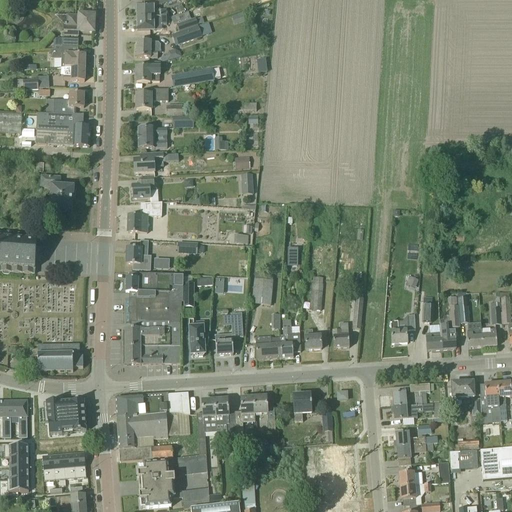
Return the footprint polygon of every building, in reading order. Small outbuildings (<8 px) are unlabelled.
[(136,19),(168,18),(168,15),(166,16),(166,11),(153,11),(153,6),(136,7),(136,19)] [(190,12),(173,18),(176,25),(192,20),(190,12)] [(65,26),(64,28),(63,28),(63,30),(63,36),(68,36),(78,37),(78,33),(94,34),(94,16),(84,16),(78,15),(78,17),(65,16),(65,26)] [(136,19),(136,31),(154,31),(153,26),(166,26),(166,21),(168,21),(168,18),(136,19)] [(176,26),(179,33),(198,27),(195,19),(176,26)] [(198,27),(179,33),(171,36),(174,45),(178,43),(179,46),(202,38),(198,27)] [(62,48),(64,48),(77,48),(77,40),(62,40),(62,48)] [(150,42),(146,42),(136,42),(136,59),(146,59),(156,59),(157,57),(160,54),(160,46),(158,44),(157,44),(150,44),(150,42)] [(84,69),(85,55),(75,55),(64,55),(64,48),(62,48),(55,47),(55,50),(50,50),(50,59),(56,59),(61,59),(60,69),(63,69),(84,69)] [(136,84),(149,84),(159,84),(159,63),(148,63),(148,68),(136,68),(136,84)] [(63,69),(63,74),(63,82),(84,82),(84,69),(63,69)] [(198,73),(171,78),(173,89),(200,83),(204,83),(214,81),(212,70),(198,73)] [(23,91),(38,90),(37,81),(22,82),(23,91)] [(54,115),(75,115),(75,108),(83,109),(84,94),(69,94),(69,102),(54,101),(54,115)] [(151,95),(146,95),(136,95),(136,111),(150,111),(150,102),(159,102),(159,96),(151,96),(151,95)] [(166,116),(182,116),(182,107),(166,107),(166,116)] [(21,116),(0,114),(0,134),(21,135),(21,116)] [(75,115),(54,115),(36,115),(35,146),(89,148),(90,128),(82,128),(82,116),(75,115)] [(192,117),(172,118),(172,126),(182,126),(182,128),(192,128),(192,117)] [(138,150),(148,149),(154,149),(166,148),(166,130),(154,130),(154,129),(138,129),(138,150)] [(216,151),(229,151),(229,140),(217,139),(216,151)] [(140,161),(133,161),(134,175),(144,174),(154,174),(153,166),(163,165),(162,154),(155,154),(145,155),(139,155),(140,161)] [(235,171),(250,170),(249,158),(234,159),(235,171)] [(251,176),(242,177),(242,186),(243,196),(252,195),(251,186),(251,176)] [(41,178),(40,187),(51,188),(50,197),(45,196),(45,201),(50,202),(49,211),(60,212),(70,213),(71,199),(75,198),(75,192),(72,190),(72,189),(62,188),(62,185),(59,184),(59,179),(49,179),(41,178)] [(157,179),(147,179),(137,180),(138,186),(131,186),(132,200),(150,199),(150,192),(157,192),(157,179)] [(162,218),(162,204),(140,205),(140,217),(128,216),(128,234),(147,234),(148,218),(162,218)] [(10,273),(24,274),(34,275),(35,262),(40,263),(41,250),(36,250),(37,237),(12,235),(12,234),(11,233),(7,232),(5,234),(0,233),(0,272),(2,273),(4,275),(8,275),(10,274),(10,273)] [(249,244),(249,235),(236,235),(236,244),(249,244)] [(178,244),(177,255),(197,256),(198,245),(178,244)] [(133,265),(133,271),(150,272),(150,258),(140,257),(140,249),(127,248),(126,265),(133,265)] [(288,250),(288,262),(297,262),(297,250),(288,250)] [(272,282),(272,276),(256,274),(255,281),(254,281),(252,305),(270,306),(272,282)] [(125,281),(124,285),(126,285),(125,293),(129,293),(135,293),(137,294),(137,300),(149,300),(149,299),(183,301),(183,293),(183,288),(182,284),(183,277),(178,277),(178,276),(138,275),(128,275),(128,279),(126,279),(126,281),(125,281)] [(414,287),(417,279),(410,276),(406,284),(414,287)] [(322,285),(323,279),(313,278),(312,284),(310,311),(320,312),(322,285)] [(212,279),(196,280),(197,288),(212,287),(212,279)] [(194,284),(183,284),(184,309),(194,309),(194,284)] [(352,330),(360,331),(362,311),(361,311),(362,300),(363,292),(356,292),(355,299),(352,330)] [(135,300),(125,300),(125,324),(129,324),(135,324),(140,324),(145,323),(169,323),(180,323),(179,316),(181,316),(181,303),(183,303),(183,301),(149,299),(149,300),(137,300),(135,300)] [(467,299),(458,300),(460,325),(469,325),(467,299)] [(502,326),(507,325),(510,325),(508,299),(501,299),(502,326)] [(490,305),(492,326),(501,326),(499,310),(500,310),(500,304),(490,305)] [(431,307),(423,307),(422,324),(431,324),(431,307)] [(451,314),(449,314),(450,330),(459,329),(458,308),(450,309),(451,314)] [(224,336),(215,336),(215,343),(215,347),(216,357),(233,356),(232,346),(232,342),(231,342),(231,340),(243,339),(241,315),(230,316),(232,336),(231,336),(231,335),(224,336)] [(274,339),(275,360),(293,359),(293,354),(300,353),(299,328),(291,329),(290,321),(289,321),(289,320),(288,320),(288,316),(282,316),(282,321),(283,321),(283,322),(283,329),(282,329),(283,338),(280,338),(280,339),(274,339)] [(414,317),(407,317),(408,332),(415,331),(414,317)] [(203,327),(194,328),(194,321),(189,321),(189,328),(190,356),(196,356),(197,358),(203,357),(204,356),(205,355),(204,346),(207,346),(208,346),(209,335),(204,335),(203,327)] [(128,330),(124,330),(124,348),(180,348),(180,323),(169,323),(145,323),(140,324),(141,330),(137,330),(130,330),(128,330)] [(407,345),(406,335),(406,332),(398,333),(397,323),(390,323),(391,346),(407,345)] [(349,348),(348,324),(339,325),(340,331),(332,331),(334,349),(349,348)] [(440,334),(439,334),(440,340),(441,351),(455,350),(455,340),(454,333),(447,334),(447,327),(440,328),(440,334)] [(481,330),(481,331),(481,337),(482,348),(497,347),(495,330),(490,331),(490,329),(481,330)] [(481,331),(466,332),(468,349),(482,348),(481,337),(481,331)] [(321,350),(320,340),(320,337),(312,338),(312,332),(305,332),(306,351),(321,350)] [(426,352),(441,351),(440,340),(439,334),(431,335),(425,335),(426,342),(426,352)] [(274,339),(271,339),(271,337),(256,338),(256,345),(257,361),(275,360),(274,339)] [(79,346),(69,346),(38,346),(38,355),(37,355),(38,361),(32,361),(32,367),(38,367),(38,374),(73,373),(73,369),(83,369),(83,358),(79,358),(79,346)] [(180,348),(124,348),(124,366),(140,366),(180,365),(180,355),(180,348)] [(451,384),(452,394),(452,399),(453,399),(453,406),(456,408),(459,408),(462,406),(461,399),(473,398),(473,383),(451,384)] [(497,384),(484,385),(485,400),(486,407),(487,407),(487,409),(492,409),(492,415),(493,424),(500,424),(499,409),(497,384)] [(497,384),(499,409),(505,408),(504,398),(511,397),(510,384),(497,384)] [(422,406),(427,406),(426,400),(426,394),(430,394),(430,392),(415,393),(415,401),(416,407),(422,406)] [(391,408),(406,407),(405,394),(392,395),(393,403),(391,403),(391,408)] [(157,396),(115,399),(117,419),(166,416),(169,415),(183,416),(182,395),(168,396),(157,396)] [(311,414),(311,405),(310,395),(293,396),(294,415),(295,423),(302,423),(302,415),(311,414)] [(253,399),(254,415),(267,414),(266,398),(253,399)] [(253,399),(240,399),(242,422),(242,423),(255,422),(254,415),(253,399)] [(227,400),(214,401),(216,424),(216,426),(226,426),(229,425),(229,423),(227,400)] [(203,425),(204,425),(216,424),(214,401),(202,402),(203,425)] [(480,407),(479,401),(472,401),(473,417),(479,417),(478,416),(481,416),(480,407)] [(60,403),(43,404),(44,411),(45,424),(48,423),(49,436),(62,435),(62,434),(71,433),(72,433),(72,434),(86,433),(85,429),(83,402),(67,404),(66,404),(60,404),(60,403)] [(27,403),(0,403),(0,418),(2,418),(2,439),(2,440),(7,440),(11,440),(11,437),(10,418),(18,418),(18,436),(18,440),(27,440),(27,422),(27,418),(27,403)] [(447,423),(446,404),(434,405),(434,424),(447,423)] [(406,407),(391,408),(391,413),(394,413),(394,421),(407,420),(416,419),(416,414),(422,414),(422,406),(416,407),(406,407)] [(323,432),(325,432),(326,444),(332,443),(330,412),(322,413),(323,432)] [(119,451),(141,449),(141,446),(136,447),(135,439),(153,438),(153,440),(168,439),(166,416),(117,419),(119,451)] [(274,420),(267,421),(269,435),(269,442),(276,441),(276,434),(274,420)] [(236,440),(235,422),(229,423),(229,425),(226,426),(227,441),(236,440)] [(244,445),(242,423),(242,422),(235,422),(236,440),(237,445),(237,453),(243,453),(243,445),(244,445)] [(206,455),(205,439),(204,425),(203,425),(197,425),(198,439),(199,456),(206,455)] [(431,435),(430,427),(418,428),(418,436),(431,435)] [(394,448),(432,445),(437,445),(437,441),(436,438),(425,439),(425,438),(418,438),(418,440),(408,441),(408,434),(396,435),(396,442),(394,443),(394,448)] [(458,451),(478,450),(478,442),(458,442),(458,451)] [(394,448),(395,453),(397,453),(398,461),(408,460),(410,460),(409,454),(433,452),(432,445),(394,448)] [(28,446),(4,447),(4,459),(9,459),(27,458),(27,447),(28,447),(28,446)] [(141,449),(119,451),(120,464),(130,463),(173,459),(172,447),(151,449),(151,448),(141,449)] [(482,482),(511,479),(511,449),(480,452),(482,482)] [(347,450),(326,452),(327,464),(348,462),(347,450)] [(85,453),(74,454),(76,478),(87,478),(85,453)] [(457,453),(449,454),(450,471),(458,470),(457,453)] [(74,454),(64,455),(66,479),(76,478),(74,454)] [(64,455),(53,456),(55,480),(66,479),(64,455)] [(53,456),(43,456),(44,481),(55,480),(53,456)] [(27,458),(9,459),(9,461),(9,470),(28,470),(27,459),(27,458)] [(348,462),(327,464),(328,475),(349,474),(348,462)] [(138,481),(138,482),(140,496),(139,496),(139,502),(140,502),(141,510),(146,510),(171,508),(170,498),(175,498),(174,484),(174,477),(169,478),(167,464),(142,466),(137,467),(138,474),(137,474),(138,481)] [(450,484),(448,464),(438,465),(440,485),(450,484)] [(28,470),(9,470),(10,481),(28,481),(28,480),(28,470)] [(414,487),(413,473),(399,475),(400,488),(414,487)] [(349,474),(328,475),(328,487),(350,485),(349,474)] [(10,481),(7,481),(7,493),(28,493),(28,492),(28,481),(10,481)] [(350,485),(328,487),(329,498),(351,496),(350,485)] [(400,488),(401,501),(415,500),(414,487),(400,488)] [(210,508),(221,506),(220,496),(209,497),(209,502),(210,508)] [(351,496),(329,498),(330,510),(352,508),(351,496)] [(85,508),(84,497),(71,498),(50,500),(51,508),(57,508),(57,510),(60,510),(85,508)]
